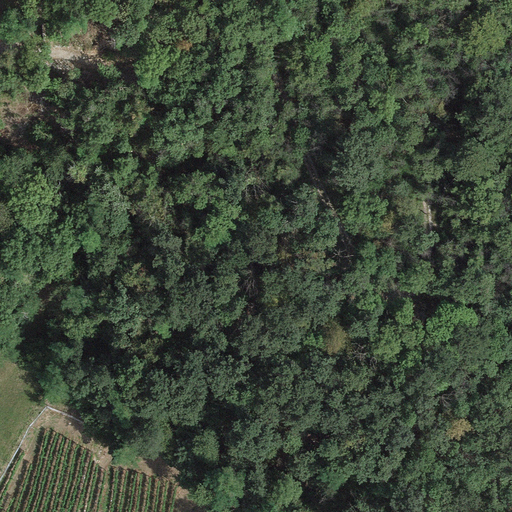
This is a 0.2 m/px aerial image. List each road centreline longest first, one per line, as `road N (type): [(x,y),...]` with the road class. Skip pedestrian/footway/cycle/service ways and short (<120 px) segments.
road 1 (track): [(249,27),(375,301),(403,299),(424,272),(429,100),(454,0)]
road 2 (track): [(375,301),(414,391),(426,511)]
